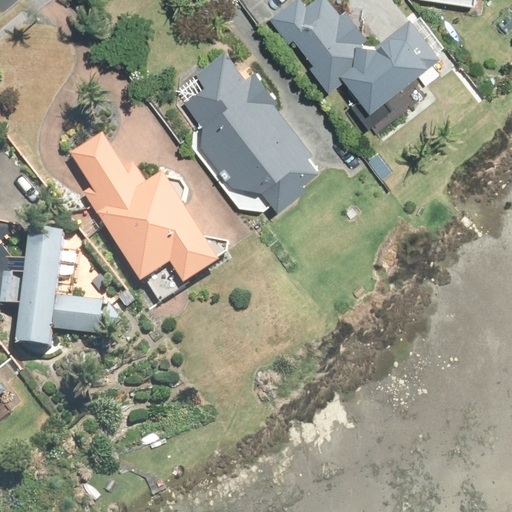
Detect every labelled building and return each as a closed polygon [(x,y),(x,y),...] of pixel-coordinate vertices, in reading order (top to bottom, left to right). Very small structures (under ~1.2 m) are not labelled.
[(352,11),(346,16),(333,0),(319,0),(311,7),(305,0),(297,0),(274,19),(294,44),(300,39),(321,65),(317,68),(337,93),(343,89),(355,79),(382,112),(437,67),(447,59),(415,19),(383,45),(372,46),(370,43),(375,39),(352,11)] [(286,100),(263,71),(253,79),(231,51),(212,66),(203,74),(213,86),(192,102),(213,129),(211,144),(244,185),(271,188),(289,211),(318,188),(315,185),(330,172),(326,167),(318,157),(323,154),(283,102),(286,100)] [(131,170),(113,142),(109,135),(77,157),(98,188),(90,194),(151,287),(181,267),(192,284),(196,289),(230,266),(226,260),(214,241),(190,206),(170,175),(153,187),(139,164),(131,170)] [(0,247),(3,246),(26,228),(0,226),(0,247)] [(71,250),(73,238),(40,233),(36,263),(15,259),(4,248),(0,251),(0,253),(5,259),(0,293),(0,303),(17,306),(21,276),(37,278),(27,347),(61,352),(63,333),(111,339),(112,329),(128,324),(115,305),(111,304),(85,301),(66,298),(67,286),(70,266),(82,268),(84,252),(71,250)] [(0,404),(13,395),(0,378),(0,404)]
